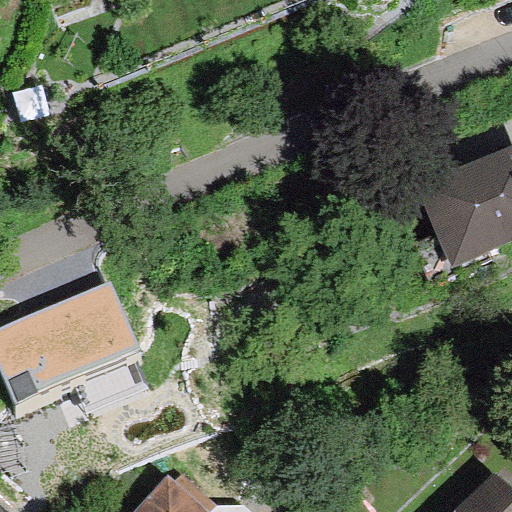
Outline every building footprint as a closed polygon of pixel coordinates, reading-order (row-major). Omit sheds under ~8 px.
[(415,252),(432,292),(511,258),(511,156),(419,195),(438,242),(415,252)] [(0,341),(0,372),(18,413),(140,361),(113,294),(0,341)] [(211,511),(216,508),(180,475),(170,486),(165,482),(138,511),(211,511)] [(511,511),(511,499),(497,484),(467,511),(511,511)] [(329,511),(333,509),(323,500),(295,511),(329,511)]
